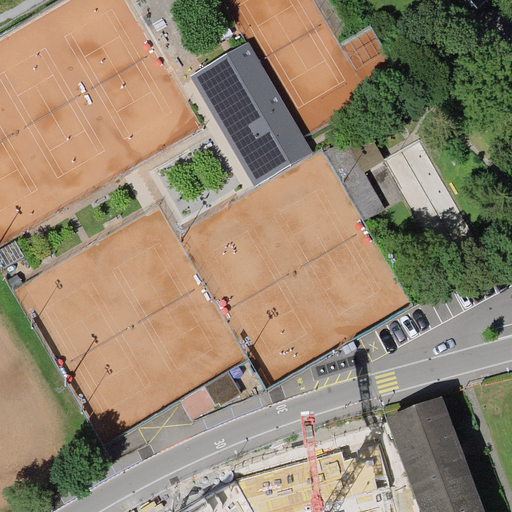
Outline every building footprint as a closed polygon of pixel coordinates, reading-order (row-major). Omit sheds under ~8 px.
[(248,45),(192,79),(253,187),(313,155),(248,45)] [(374,130),(332,150),(366,220),(390,208),(370,169),(388,160),(374,130)] [(438,395),(383,417),(416,502),(471,481),(438,395)] [(281,511),(261,461),(204,483),(215,511),(281,511)] [(483,511),(471,481),(416,502),(419,511),(483,511)]
